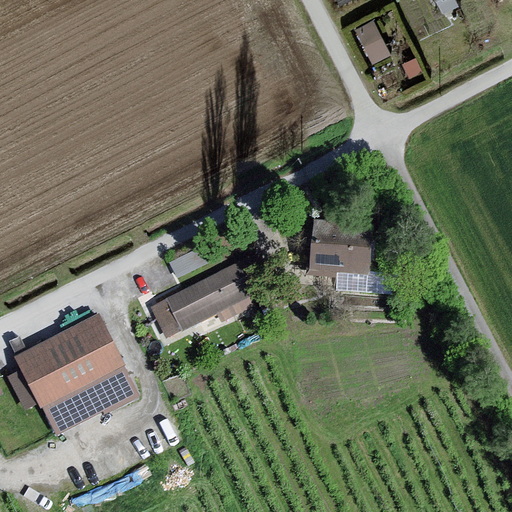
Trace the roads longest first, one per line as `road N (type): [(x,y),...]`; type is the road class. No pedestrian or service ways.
road 1 (unclassified): [(0,327),(382,133)]
road 2 (track): [(511,386),(382,133)]
road 3 (residential): [(382,133),(312,0)]
road 4 (unclassified): [(382,133),(511,67)]
